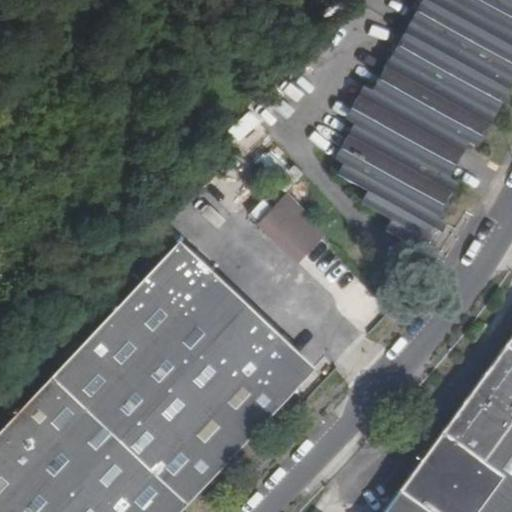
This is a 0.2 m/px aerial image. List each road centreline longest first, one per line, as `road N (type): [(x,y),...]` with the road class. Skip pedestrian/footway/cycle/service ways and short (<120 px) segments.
road 1 (unknown): [(479,290),(410,269),(377,246),(303,160),(297,133),(362,0)]
road 2 (unclassified): [(511,229),(479,290),(408,380),(283,511)]
road 3 (unknown): [(211,232),(383,407)]
road 4 (unknown): [(458,292),(383,407)]
